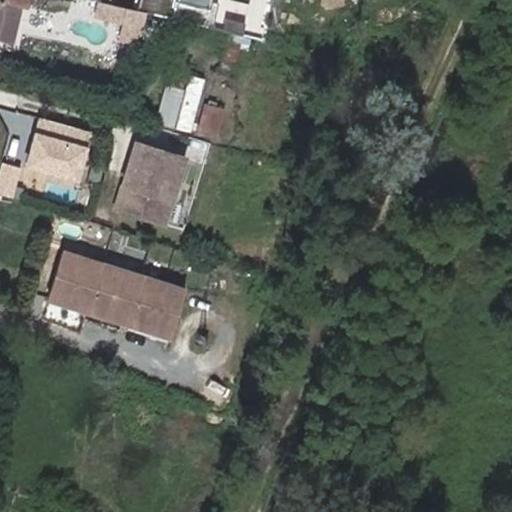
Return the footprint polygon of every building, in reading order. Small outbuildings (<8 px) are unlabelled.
[(22,4),(4,0),(0,18),(0,37),(14,41),(22,4)] [(0,0),(0,18),(4,0),(22,4),(23,4),(24,0),(0,0)] [(267,0),(141,0),(139,9),(261,34),(267,0)] [(135,41),(141,11),(98,2),(94,19),(121,25),(119,38),(135,41)] [(188,132),(202,80),(188,76),(184,91),(165,86),(155,123),(188,132)] [(223,109),(204,104),(196,128),(215,134),(223,109)] [(90,129),(40,116),(26,164),(77,178),(90,129)] [(138,142),(125,184),(134,186),(127,209),(167,221),(186,156),(138,142)] [(134,186),(125,184),(119,207),(127,209),(134,186)] [(62,260),(46,306),(63,312),(65,306),(89,314),(87,320),(102,326),(104,320),(129,328),(127,335),(143,341),(145,334),(170,342),(183,304),(62,260)] [(65,306),(63,312),(87,320),(89,314),(65,306)] [(104,320),(102,326),(127,335),(129,328),(104,320)] [(145,334),(143,341),(167,349),(170,342),(145,334)]
